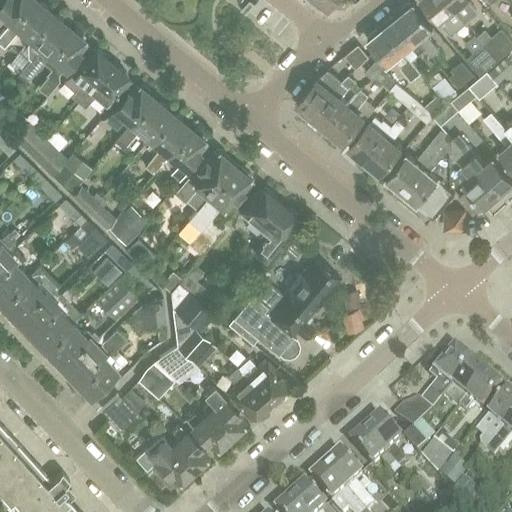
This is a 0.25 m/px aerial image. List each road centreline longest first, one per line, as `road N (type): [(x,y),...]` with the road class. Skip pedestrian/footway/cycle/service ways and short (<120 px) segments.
road 1 (unclassified): [(210,511),(455,291)]
road 2 (residential): [(455,291),(249,120)]
road 3 (residential): [(140,511),(0,365)]
road 4 (residential): [(249,120),(105,0)]
